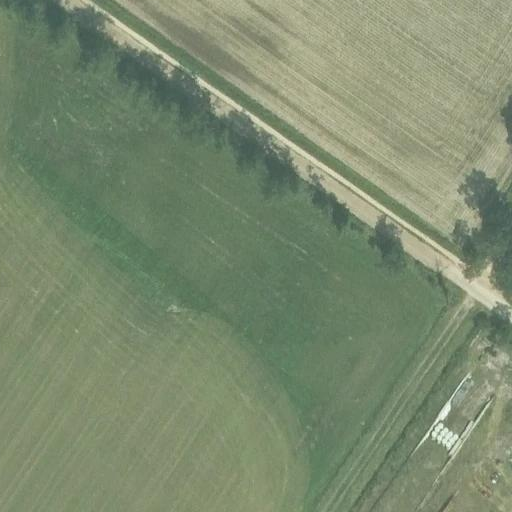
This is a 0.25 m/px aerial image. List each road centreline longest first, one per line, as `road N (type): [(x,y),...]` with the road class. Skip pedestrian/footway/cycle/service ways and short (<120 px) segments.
road 1 (track): [(475,287),(65,0)]
road 2 (track): [(326,511),(475,287)]
